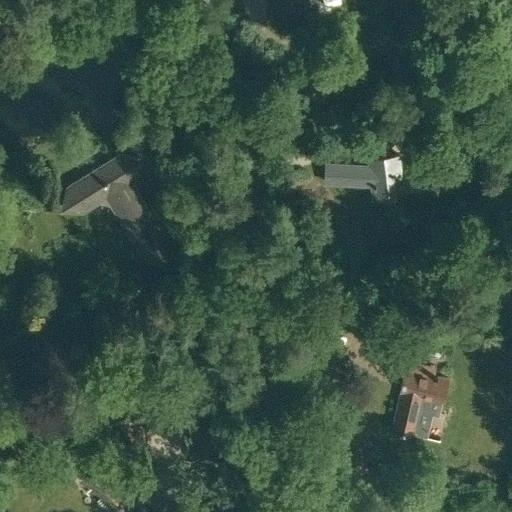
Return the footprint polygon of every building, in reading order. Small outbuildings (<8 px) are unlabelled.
[(274,0),(278,12),(309,4),(307,0),(274,0)] [(392,126),(393,143),(428,139),(426,122),(392,126)] [(143,255),(164,259),(168,240),(167,238),(168,237),(157,234),(159,223),(148,221),(150,211),(131,181),(136,177),(141,157),(121,153),(69,186),(64,206),(84,210),(101,199),(101,198),(113,201),(112,204),(143,255)] [(371,185),(374,200),(395,198),(393,177),(400,176),(398,155),(368,158),(369,165),(326,163),(325,182),(371,185)] [(446,312),(440,299),(415,312),(421,324),(446,312)] [(482,336),(487,342),(502,336),(502,327),(496,321),(482,326),(482,336)] [(392,429),(411,433),(420,394),(440,399),(446,377),(436,375),(437,372),(434,371),(435,368),(406,361),(399,388),(401,389),(392,429)] [(148,511),(138,501),(135,504),(93,462),(82,474),(118,511),(148,511)]
